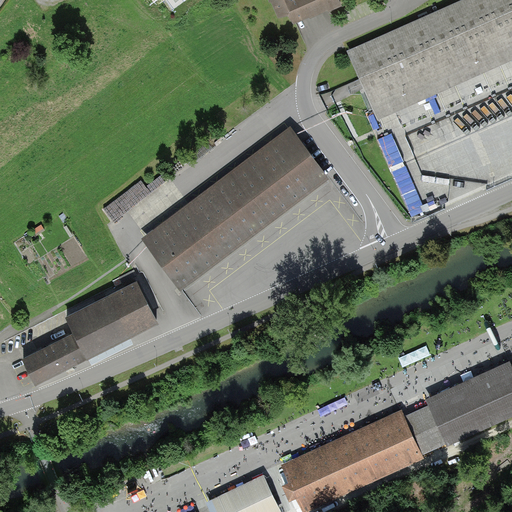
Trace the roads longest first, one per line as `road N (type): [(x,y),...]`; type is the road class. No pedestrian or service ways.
road 1 (track): [(511,328),(115,511)]
road 2 (residential): [(390,243),(0,411)]
road 3 (residential): [(390,243),(368,194),(306,108),(304,78),(312,53),(394,0)]
road 4 (residential): [(511,191),(390,243)]
